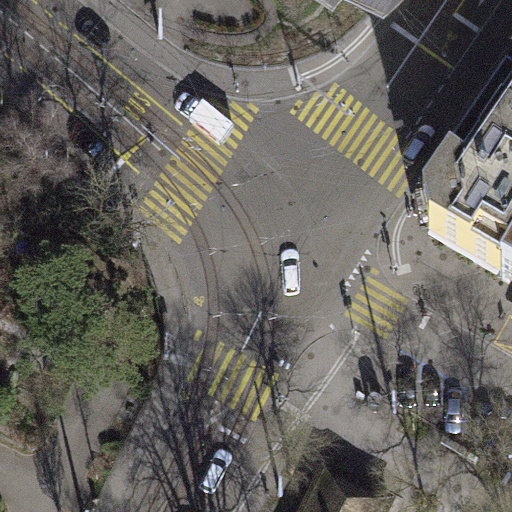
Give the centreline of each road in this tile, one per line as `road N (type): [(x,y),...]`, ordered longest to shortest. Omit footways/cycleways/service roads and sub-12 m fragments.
road 1 (tertiary): [(283,254),(0,12)]
road 2 (tertiary): [(283,254),(461,0)]
road 3 (tertiary): [(283,254),(167,511)]
road 4 (residential): [(511,392),(283,254)]
